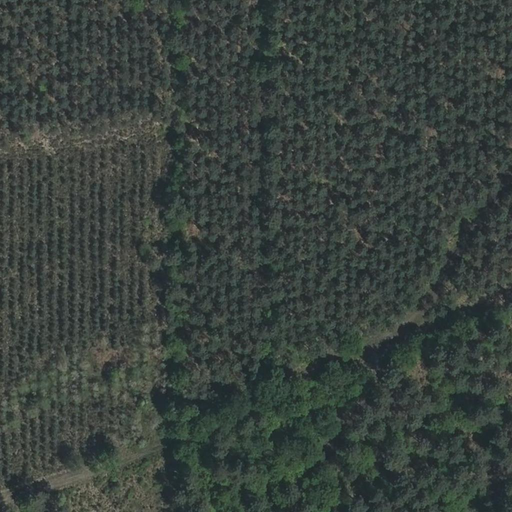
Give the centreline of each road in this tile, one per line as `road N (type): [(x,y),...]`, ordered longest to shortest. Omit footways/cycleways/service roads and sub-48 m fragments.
road 1 (track): [(0,496),(402,336),(511,174)]
road 2 (track): [(402,336),(287,511)]
